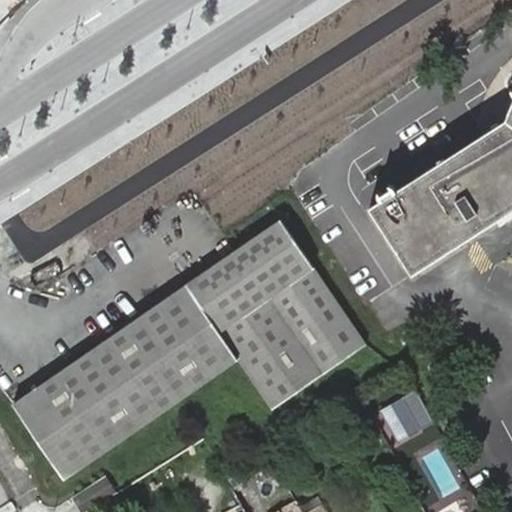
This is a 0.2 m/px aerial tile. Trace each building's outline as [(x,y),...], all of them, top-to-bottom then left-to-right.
[(403,27),(365,59),(386,84),(424,52),(403,27)] [(380,198),(369,205),(413,274),(511,210),(511,88),(511,93),(511,92),(511,101),(509,108),(506,117),(396,188),(394,184),(389,182),(388,182),(390,187),(382,192),(379,188),(378,193),(380,198)] [(237,251),(14,399),(64,474),(240,357),(274,408),(366,347),(282,221),(237,251)] [(232,464),(222,470),(226,476),(234,471),(232,464)] [(106,474),(71,496),(81,511),(87,511),(118,493),(106,474)] [(300,507),(302,511),(327,511),(319,496),(300,507)] [(481,511),(473,496),(456,504),(451,507),(453,511),(481,511)] [(296,501),(274,511),(302,511),(300,507),(296,501)]
